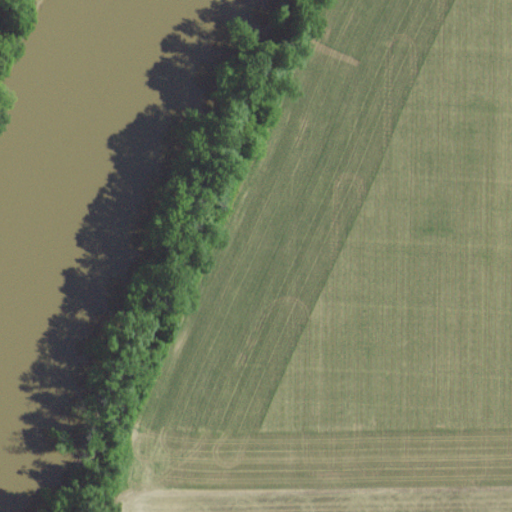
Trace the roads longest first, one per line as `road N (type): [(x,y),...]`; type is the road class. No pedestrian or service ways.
road 1 (track): [(119,511),(202,323),(363,0)]
road 2 (track): [(132,493),(511,489)]
